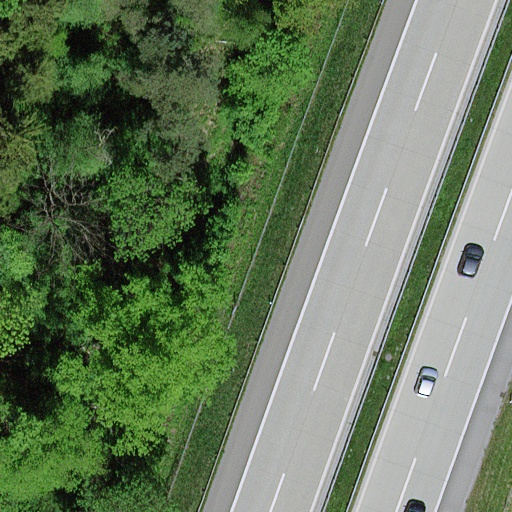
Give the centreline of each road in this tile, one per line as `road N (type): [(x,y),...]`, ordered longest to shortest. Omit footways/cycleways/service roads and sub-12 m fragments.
road 1 (motorway): [(460,0),(280,511)]
road 2 (motorway): [(394,511),(511,197)]
